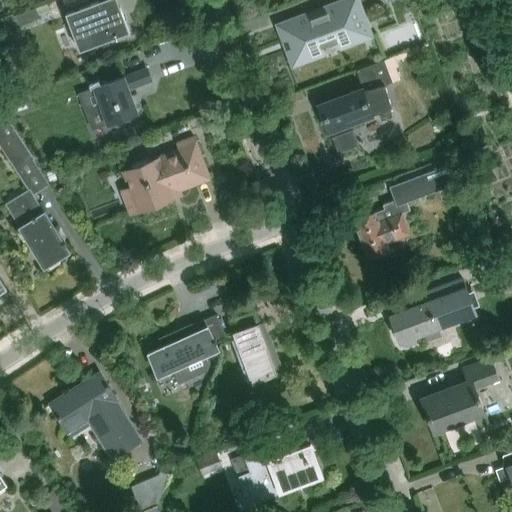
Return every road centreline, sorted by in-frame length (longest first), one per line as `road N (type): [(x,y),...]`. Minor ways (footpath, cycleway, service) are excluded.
road 1 (residential): [(0,366),(148,275),(291,222)]
road 2 (residential): [(401,511),(291,222)]
road 3 (residential): [(291,222),(207,0)]
